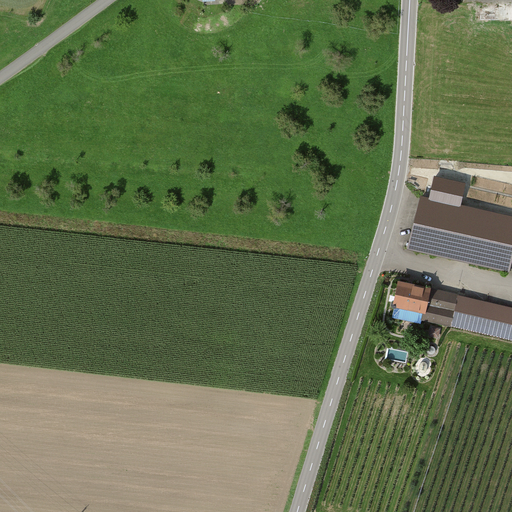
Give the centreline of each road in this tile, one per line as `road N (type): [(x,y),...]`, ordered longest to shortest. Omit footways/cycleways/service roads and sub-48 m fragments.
road 1 (tertiary): [(298,511),(394,200),(410,0)]
road 2 (track): [(378,253),(511,283)]
road 3 (unclassified): [(108,0),(0,77)]
